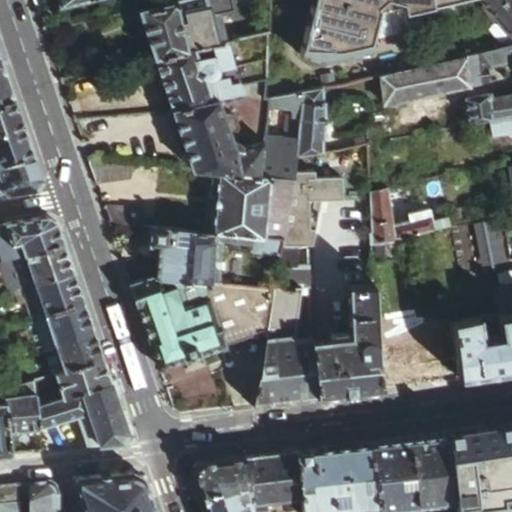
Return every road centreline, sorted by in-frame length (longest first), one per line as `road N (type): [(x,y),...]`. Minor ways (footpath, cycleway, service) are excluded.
road 1 (tertiary): [(511,397),(157,443)]
road 2 (tertiary): [(157,443),(74,197)]
road 3 (tertiary): [(74,197),(7,0)]
road 4 (residential): [(157,443),(127,459),(0,473)]
